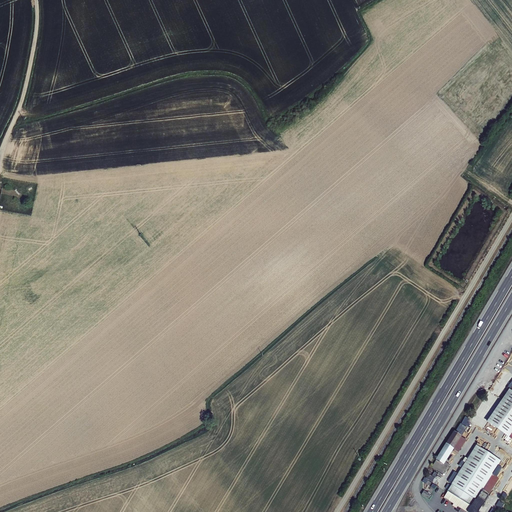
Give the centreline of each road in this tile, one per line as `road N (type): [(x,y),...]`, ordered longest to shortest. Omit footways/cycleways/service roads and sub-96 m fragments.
road 1 (trunk): [(511,276),(372,511)]
road 2 (trunk): [(386,511),(511,300)]
road 3 (unclassified): [(431,511),(416,481),(511,320)]
road 4 (unclassified): [(0,156),(23,95),(35,0)]
